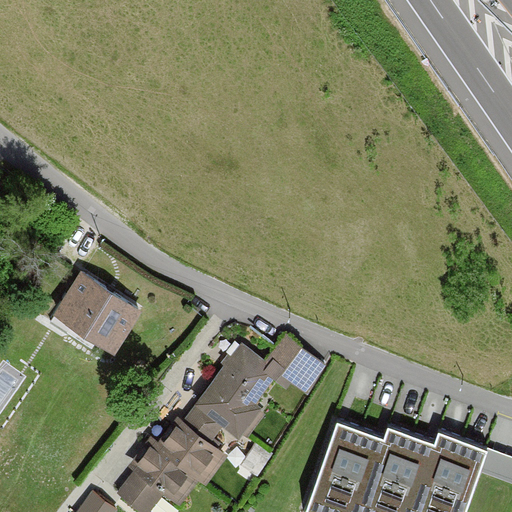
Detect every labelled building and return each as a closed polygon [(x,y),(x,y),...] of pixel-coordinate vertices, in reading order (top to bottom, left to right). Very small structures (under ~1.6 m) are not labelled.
[(141,308),(84,271),(58,310),(114,347),(141,308)] [(200,398),(224,416),(238,426),(239,424),(247,431),(263,411),(256,405),(259,400),(254,396),(274,370),(288,381),(293,375),(308,388),(326,360),(286,330),(265,357),(242,339),(197,396),(200,398)] [(158,438),(200,471),(205,476),(225,450),(208,436),(224,416),(200,398),(185,417),(178,412),(158,438)] [(306,503),(331,511),(363,426),(337,417),(306,503)] [(359,507),(371,511),(384,511),(414,431),(390,422),(385,434),(359,507)] [(385,434),(363,426),(331,511),(332,511),(356,511),(359,507),(385,434)] [(410,511),(437,511),(465,436),(441,428),(437,439),(410,511)] [(410,511),(437,439),(414,431),(384,511),(410,511)] [(200,471),(158,438),(152,433),(131,460),(136,464),(119,487),(146,508),(164,485),(180,498),(200,471)] [(463,511),(488,445),(465,436),(437,511),(463,511)] [(511,453),(505,451),(498,469),(511,474),(511,453)] [(93,491),(77,511),(115,511),(118,508),(93,491)]
